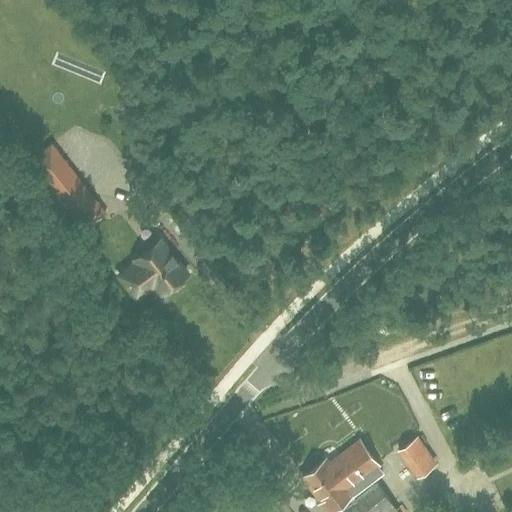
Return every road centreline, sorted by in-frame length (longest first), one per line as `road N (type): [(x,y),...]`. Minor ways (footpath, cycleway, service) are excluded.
road 1 (tertiary): [(149,511),(420,206),(511,137)]
road 2 (track): [(353,373),(511,313)]
